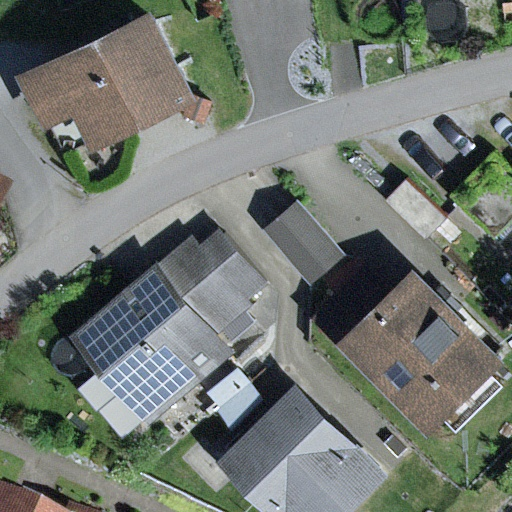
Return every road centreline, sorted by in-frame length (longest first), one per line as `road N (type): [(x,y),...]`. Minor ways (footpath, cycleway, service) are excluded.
road 1 (residential): [(0,306),(67,248),(194,172),(353,116),(511,74)]
road 2 (track): [(67,248),(0,146)]
